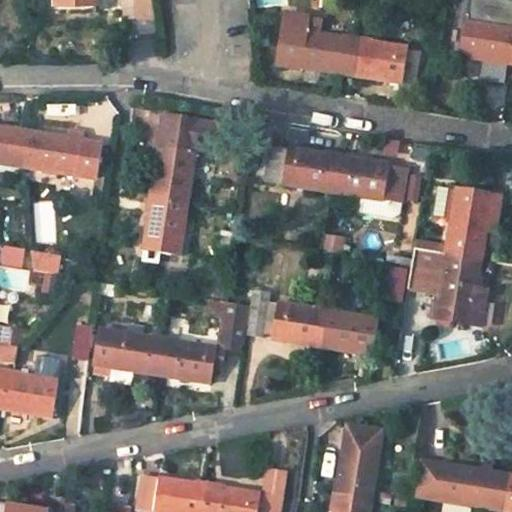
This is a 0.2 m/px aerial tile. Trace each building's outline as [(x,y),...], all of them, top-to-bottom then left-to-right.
[(97,2),(55,3),(49,3),(50,15),(55,15),(96,14),(97,2)] [(302,68),(351,76),(353,59),(359,60),(362,41),(314,33),(316,20),(305,18),(305,17),(286,14),(278,64),(277,66),(302,70),(302,68)] [(511,28),(465,21),(459,56),(510,65),(511,54),(511,28)] [(402,81),(408,48),(362,41),(359,60),(353,59),(351,76),(402,84),(402,81)] [(421,51),(408,48),(402,81),(416,82),(421,51)] [(164,115),(162,132),(152,195),(171,198),(170,204),(187,206),(195,148),(220,151),(224,125),(164,115)] [(21,150),(25,131),(0,127),(0,164),(24,168),(28,151),(21,150)] [(81,141),(82,132),(69,130),(68,138),(81,141)] [(94,179),(100,144),(81,141),(68,138),(25,131),(21,150),(28,151),(24,168),(94,179)] [(344,158),(270,146),(264,182),(332,193),(335,176),(341,177),(344,158)] [(401,204),(406,168),(344,158),(341,177),(335,176),(332,193),(360,197),(400,204),(401,204)] [(455,190),(445,254),(481,260),(485,231),(491,196),(471,192),(471,190),(469,188),(465,187),(463,189),(462,191),(455,190)] [(144,251),(179,256),(187,206),(170,204),(171,198),(152,195),(144,251)] [(500,197),(491,196),(485,231),(494,233),(500,197)] [(398,215),(400,204),(360,197),(358,212),(386,216),(386,213),(398,215)] [(223,232),(212,230),(209,248),(221,249),(223,232)] [(441,253),(414,249),(410,268),(407,283),(428,287),(431,269),(438,270),(441,253)] [(161,254),(144,251),(142,262),(159,264),(161,254)] [(55,276),(58,258),(30,254),(33,272),(55,276)] [(481,260),(445,254),(435,318),(470,324),(476,290),(481,260)] [(406,270),(390,268),(384,301),(401,303),(406,270)] [(486,292),(476,290),(470,324),(481,325),(486,292)] [(269,294),(253,291),(246,336),(262,338),(269,294)] [(220,312),(222,302),(207,300),(206,309),(220,312)] [(244,343),(249,306),(222,302),(220,312),(219,317),(226,318),(223,340),(241,343),(244,343)] [(321,311),(276,304),(270,340),(322,347),(324,331),(318,330),(321,311)] [(378,320),(321,311),(318,330),(324,331),(322,347),(373,356),(378,320)] [(128,325),(127,335),(143,337),(144,328),(128,325)] [(89,362),(94,329),(76,326),(71,360),(89,362)] [(127,335),(100,330),(94,366),(93,374),(107,376),(108,368),(160,376),(163,360),(157,359),(160,339),(143,337),(127,335)] [(216,349),(160,339),(157,359),(163,360),(160,376),(210,384),(213,367),(216,349)] [(241,343),(223,340),(221,349),(224,350),(240,352),(241,343)] [(17,348),(0,345),(0,362),(14,364),(17,348)] [(221,349),(216,349),(213,367),(221,368),(224,350),(221,349)] [(33,378),(58,382),(61,362),(36,358),(33,378)] [(9,394),(13,375),(0,372),(0,409),(1,410),(4,393),(9,394)] [(4,393),(1,410),(52,418),(58,382),(33,378),(13,375),(9,394),(4,393)] [(370,506),(382,432),(347,426),(335,494),(354,497),(353,503),(370,506)] [(508,476),(420,462),(414,497),(442,502),(471,506),(502,511),(508,476)] [(205,511),(278,511),(281,498),(285,472),(268,469),(264,495),(203,485),(200,505),(206,505),(205,511)] [(203,485),(142,476),(136,511),(141,511),(205,511),(206,505),(200,505),(203,485)] [(511,511),(511,476),(508,476),(502,511),(511,511)] [(354,497),(335,494),(332,511),(368,511),(370,506),(353,503),(354,497)] [(469,511),(471,506),(442,502),(440,511),(469,511)]
